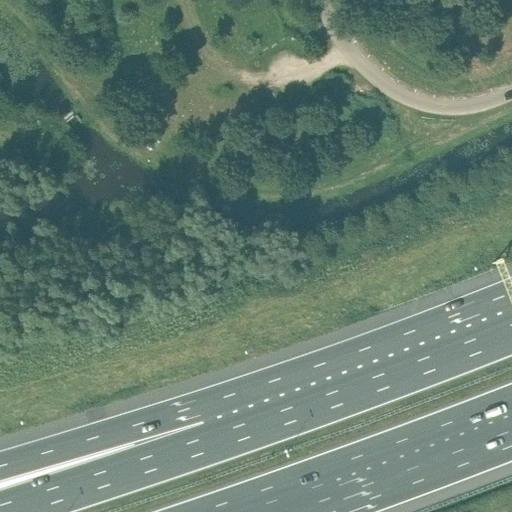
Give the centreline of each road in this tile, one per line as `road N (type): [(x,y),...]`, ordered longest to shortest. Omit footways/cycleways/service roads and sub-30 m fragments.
road 1 (motorway): [(511,316),(208,427)]
road 2 (motorway): [(238,511),(511,416)]
road 3 (unclassified): [(316,0),(349,52),(406,97),(465,106),(511,91)]
road 4 (motorway): [(208,427),(0,500)]
road 5 (motorway): [(208,427),(0,478)]
